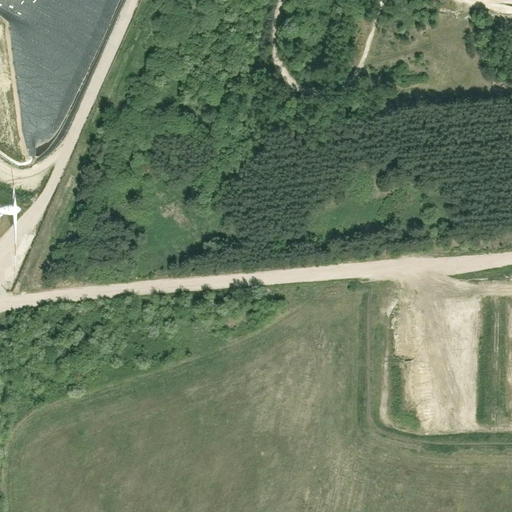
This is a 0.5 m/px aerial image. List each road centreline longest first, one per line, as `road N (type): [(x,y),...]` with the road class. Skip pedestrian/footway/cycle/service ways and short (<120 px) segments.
road 1 (track): [(0,305),(511,253)]
road 2 (track): [(0,256),(43,207),(136,0)]
